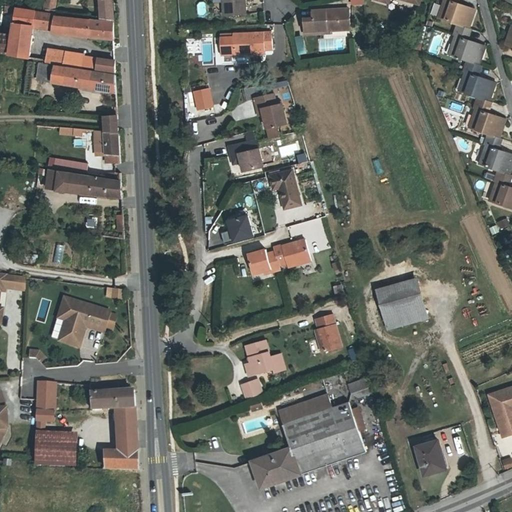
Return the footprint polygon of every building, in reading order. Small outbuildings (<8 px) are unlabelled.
[(99,0),(101,18),(114,21),(112,0),(99,0)] [(245,0),(223,0),(224,16),(246,15),(245,0)] [(441,18),(457,24),(469,28),(475,9),(456,2),(456,0),(445,0),(443,6),(445,7),(441,18)] [(57,2),(46,1),(44,10),(56,12),(57,2)] [(4,13),(16,14),(17,9),(17,7),(5,5),(4,13)] [(16,14),(15,24),(33,27),(35,11),(17,9),(16,14)] [(305,21),(306,31),(327,30),(350,29),(349,9),(313,11),(314,21),(305,21)] [(54,30),(56,17),(56,14),(35,11),(33,27),(38,28),(37,29),(53,31),(54,30)] [(114,23),(56,17),(54,30),(64,31),(63,34),(114,39),(114,23)] [(33,27),(15,24),(13,35),(32,38),(33,27)] [(469,28),(457,24),(454,35),(456,35),(453,43),(455,43),(451,54),(468,60),(479,64),(486,46),(466,39),(470,28),(469,28)] [(234,33),(234,37),(235,55),(253,54),(253,51),(273,50),(272,32),(234,33)] [(13,35),(0,33),(0,53),(10,55),(13,35)] [(298,53),(305,51),(300,34),(293,36),(298,53)] [(32,38),(13,35),(10,55),(29,58),(32,38)] [(212,36),(185,37),(185,53),(202,52),(202,65),(214,65),(212,36)] [(235,55),(234,37),(221,37),(222,55),(235,55)] [(83,67),(85,56),(85,55),(49,49),(47,62),(83,68),(83,67)] [(96,69),(98,58),(85,56),(83,67),(96,69)] [(115,61),(98,58),(96,69),(116,72),(115,61)] [(479,64),(468,60),(464,71),(466,72),(463,79),(465,80),(461,91),(478,97),(489,101),(496,83),(476,76),(480,65),(479,64)] [(53,82),(56,66),(43,64),(41,80),(53,82)] [(116,75),(56,66),(53,82),(117,92),(116,75)] [(214,107),(210,89),(210,88),(195,91),(195,92),(199,110),(214,107)] [(255,98),(258,110),(263,109),(264,114),(270,137),(280,135),(278,126),(287,124),(283,104),(278,105),(275,94),(255,98)] [(489,101),(478,97),(474,108),(476,109),(473,116),(475,117),(471,128),(488,133),(499,138),(506,119),(486,112),(490,101),(489,101)] [(105,131),(119,132),(118,115),(105,116),(105,131)] [(121,162),(119,132),(105,131),(95,130),(96,151),(101,151),(101,155),(106,155),(106,162),(121,162)] [(499,138),(488,133),(484,145),(486,145),(484,153),(486,153),(482,164),(498,170),(510,174),(511,167),(511,154),(497,149),(500,138),(499,138)] [(257,140),(241,144),(242,153),(239,153),(241,162),(243,170),(244,172),(264,167),(263,165),(257,140)] [(237,161),(233,149),(228,150),(232,163),(237,161)] [(74,170),(74,169),(75,161),(60,159),(58,167),(74,170)] [(89,164),(75,161),(74,169),(87,171),(89,164)] [(47,188),(57,190),(60,172),(50,170),(47,188)] [(293,170),(271,176),(274,189),(280,188),(285,208),(301,204),(293,170)] [(510,174),(498,170),(494,181),(496,182),(494,189),(496,190),(492,201),(511,208),(511,187),(507,186),(511,175),(510,174)] [(122,181),(60,172),(57,190),(57,191),(123,197),(122,181)] [(123,215),(116,215),(117,232),(124,231),(123,215)] [(225,244),(254,236),(248,215),(229,221),(232,230),(222,233),(225,244)] [(507,217),(497,221),(499,228),(509,225),(507,217)] [(503,238),(509,248),(511,246),(511,238),(510,234),(503,238)] [(254,274),(265,271),(271,269),(272,272),(280,270),(289,268),(289,267),(288,264),(299,260),(300,264),(312,260),(305,239),(283,246),(283,245),(274,247),(275,251),(267,253),(266,249),(248,255),(254,274)] [(55,243),(53,263),(66,264),(67,244),(55,243)] [(6,288),(27,291),(27,277),(19,276),(0,273),(0,298),(1,291),(2,284),(7,285),(6,288)] [(416,281),(380,291),(390,327),(426,317),(416,281)] [(120,299),(121,288),(105,287),(104,297),(120,299)] [(65,299),(62,309),(69,312),(67,320),(60,341),(80,347),(86,327),(86,326),(84,325),(85,322),(105,328),(106,327),(113,329),(117,316),(110,314),(110,312),(65,299)] [(69,312),(62,309),(59,318),(67,320),(69,312)] [(333,314),(316,319),(322,340),(319,341),(322,353),(343,347),(333,314)] [(104,332),(105,328),(85,322),(84,325),(86,326),(86,327),(104,332)] [(247,346),(252,363),(255,374),(274,369),(275,372),(286,369),(281,354),(271,357),(266,340),(247,346)] [(39,352),(36,351),(35,359),(37,359),(41,363),(46,358),(39,352)] [(255,374),(252,363),(246,365),(249,375),(255,374)] [(367,378),(348,385),(352,394),(359,398),(373,393),(367,378)] [(243,385),(248,399),(262,393),(257,379),(243,385)] [(39,382),(39,393),(55,394),(56,383),(39,382)] [(137,431),(135,391),(119,391),(119,384),(91,385),(91,386),(91,388),(88,388),(88,391),(91,391),(92,412),(116,411),(128,410),(129,418),(128,418),(128,428),(132,432),(137,431)] [(511,387),(490,395),(503,437),(511,434),(511,387)] [(38,399),(38,411),(54,412),(55,394),(39,393),(38,399)] [(366,452),(358,431),(351,410),(349,403),(332,408),(328,395),(281,411),(285,424),(284,425),(292,448),(254,461),(263,487),(366,452)] [(358,408),(351,410),(358,431),(365,429),(358,408)] [(116,411),(119,452),(139,453),(137,431),(132,432),(128,428),(128,418),(129,418),(128,410),(116,411)] [(54,421),(54,412),(38,411),(37,421),(45,421),(54,421)] [(45,421),(37,421),(37,432),(45,432),(45,421)] [(78,433),(45,432),(37,432),(36,450),(35,460),(35,466),(77,468),(78,433)] [(439,441),(417,447),(425,475),(447,469),(439,441)] [(140,470),(139,453),(119,452),(105,452),(106,469),(140,470)] [(141,511),(142,511),(114,511),(114,498),(91,498),(91,511),(141,511)]
